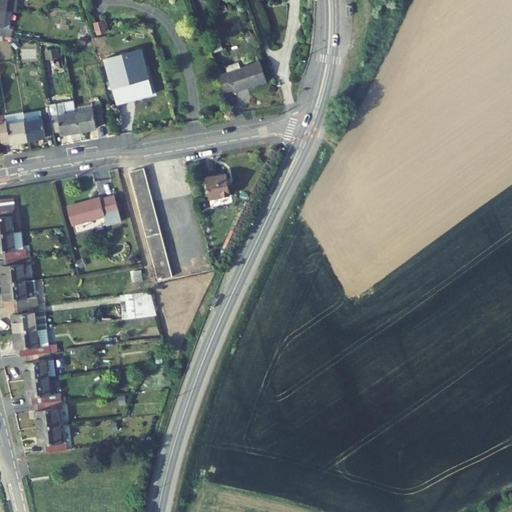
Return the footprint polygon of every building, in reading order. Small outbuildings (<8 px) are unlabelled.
[(15,12),(17,0),(0,0),(0,9),(6,10),(13,11),(15,12)] [(4,27),(6,10),(0,9),(0,35),(10,37),(12,37),(13,29),(10,28),(4,27)] [(10,28),(13,11),(6,10),(4,27),(10,28)] [(17,41),(16,41),(12,45),(16,49),(20,45),(17,41)] [(46,49),(48,58),(58,56),(56,47),(46,49)] [(154,94),(141,50),(104,59),(117,104),(154,94)] [(222,74),(219,76),(225,93),(232,90),(233,93),(267,81),(260,61),(241,68),(239,62),(226,66),(228,73),(222,74)] [(56,103),(48,105),(50,113),(53,132),(61,130),(61,134),(79,131),(76,113),(75,107),(74,100),(63,102),(64,103),(56,105),(56,103)] [(76,113),(94,110),(93,106),(93,104),(75,107),(76,113)] [(104,123),(101,104),(93,106),(94,110),(76,113),(79,131),(97,128),(96,124),(104,123)] [(53,132),(50,113),(42,115),(41,111),(24,114),(28,140),(46,137),(46,133),(53,132)] [(24,114),(23,112),(0,116),(0,130),(3,145),(28,140),(24,114)] [(174,276),(145,168),(131,172),(160,280),(174,276)] [(231,194),(227,173),(206,176),(209,197),(231,194)] [(122,221),(115,195),(100,199),(100,198),(68,206),(73,225),(104,216),(107,225),(122,221)] [(0,234),(14,233),(13,216),(16,216),(14,198),(0,199),(0,234)] [(53,207),(52,199),(44,200),(45,208),(53,207)] [(24,249),(22,232),(14,233),(0,234),(0,252),(3,252),(3,259),(27,256),(26,249),(24,249)] [(138,259),(135,256),(129,260),(132,264),(138,259)] [(86,265),(82,258),(77,261),(81,268),(86,265)] [(143,281),(141,271),(134,272),(136,282),(143,281)] [(37,297),(35,280),(25,281),(2,283),(4,301),(14,300),(15,307),(38,304),(37,297)] [(38,329),(36,312),(39,312),(38,304),(15,307),(16,314),(12,314),(14,332),(38,329)] [(40,346),(38,329),(14,332),(16,349),(17,356),(27,355),(50,353),(49,345),(40,346)] [(49,377),(47,360),(51,360),(50,353),(27,355),(28,362),(24,362),(26,380),(49,377)] [(56,376),(54,360),(51,360),(47,360),(49,377),(56,376)] [(61,398),(61,393),(51,394),(49,377),(26,380),(28,397),(29,404),(35,403),(62,400),(61,398)] [(61,425),(59,408),(63,408),(62,400),(35,403),(38,428),(61,425)] [(63,442),(61,425),(38,428),(39,445),(43,445),(44,452),(68,450),(67,442),(63,442)]
